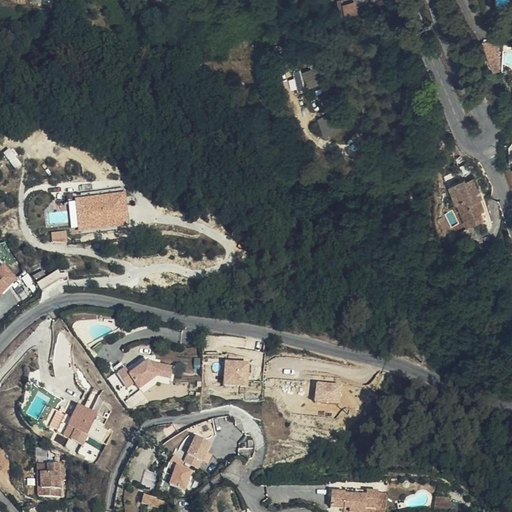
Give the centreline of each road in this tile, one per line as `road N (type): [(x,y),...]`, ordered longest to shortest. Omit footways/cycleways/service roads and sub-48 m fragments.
road 1 (tertiary): [(0,345),(54,303),(94,299),(320,343),(511,403)]
road 2 (residential): [(261,511),(247,480),(259,451),(256,432),(229,411),(145,427),(112,483),(109,511)]
road 3 (secondary): [(407,0),(467,134),(485,144)]
road 4 (secondary): [(485,144),(491,130),(447,43),(437,0)]
